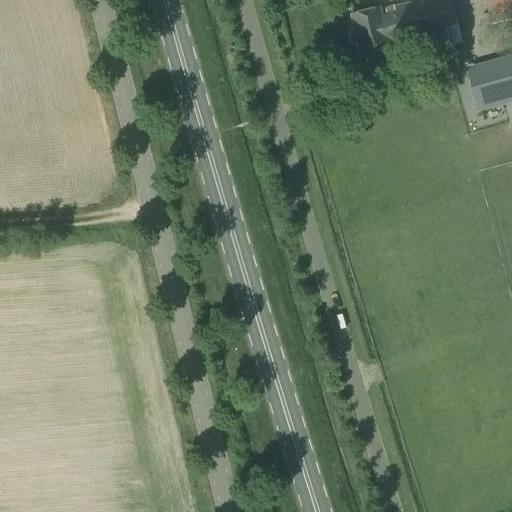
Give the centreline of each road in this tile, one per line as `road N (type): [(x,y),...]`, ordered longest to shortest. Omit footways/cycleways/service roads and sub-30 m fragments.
road 1 (primary): [(317,511),(165,0)]
road 2 (unclassified): [(391,511),(243,0)]
road 3 (unclassified): [(224,511),(94,0)]
